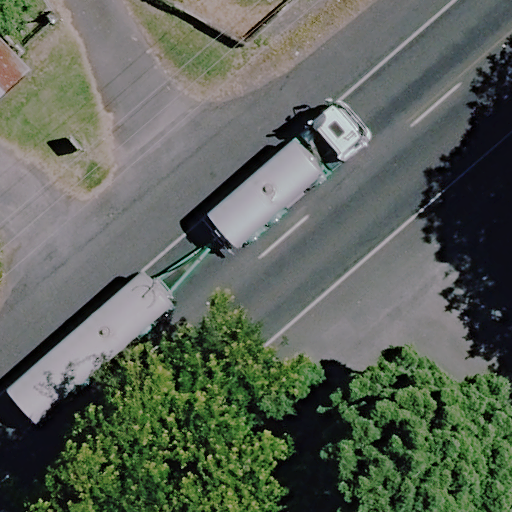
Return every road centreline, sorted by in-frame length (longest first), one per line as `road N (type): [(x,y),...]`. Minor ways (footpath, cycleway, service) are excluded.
road 1 (secondary): [(511,39),(0,482)]
road 2 (unknown): [(346,182),(511,416)]
